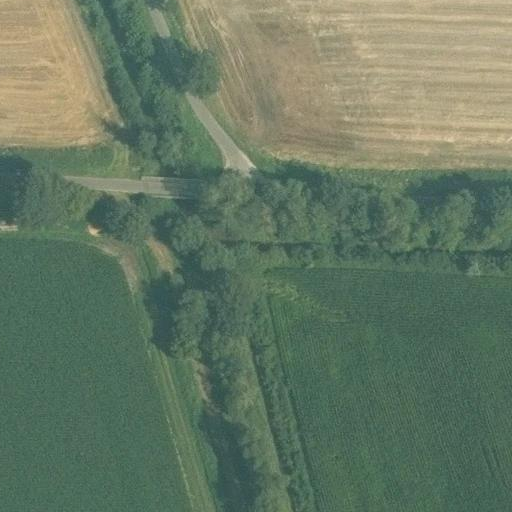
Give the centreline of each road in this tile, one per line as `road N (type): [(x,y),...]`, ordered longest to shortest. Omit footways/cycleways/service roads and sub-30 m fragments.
road 1 (track): [(249,511),(189,277),(108,184)]
road 2 (unclassified): [(511,199),(253,191)]
road 3 (unclassified): [(253,191),(0,177)]
road 4 (unclassified): [(253,191),(209,124),(148,0)]
